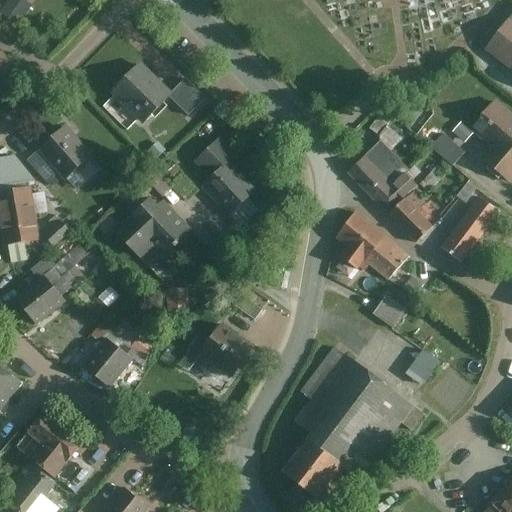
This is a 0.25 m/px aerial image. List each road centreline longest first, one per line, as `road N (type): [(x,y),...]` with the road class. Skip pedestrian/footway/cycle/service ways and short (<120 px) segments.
road 1 (residential): [(248,482),(256,425),(309,307),(326,191)]
road 2 (residential): [(248,482),(190,471),(48,372),(0,328)]
road 3 (residential): [(367,511),(480,415),(502,374),(511,323)]
road 4 (residential): [(326,191),(314,145),(182,0)]
road 5 (residential): [(326,191),(410,247),(511,299)]
road 6 (residential): [(0,143),(137,0)]
